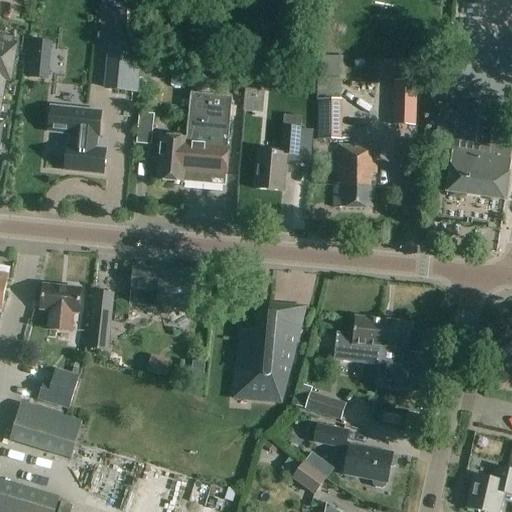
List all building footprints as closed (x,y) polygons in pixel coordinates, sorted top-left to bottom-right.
[(0,43),(0,142),(3,124),(0,123),(0,109),(5,82),(10,82),(16,46),(0,43)] [(141,47),(117,44),(112,91),(137,94),(141,47)] [(321,78),(344,79),(345,58),(321,57),(321,78)] [(321,79),(322,95),(332,94),(332,79),(321,79)] [(394,82),(393,126),(415,126),(416,83),(394,82)] [(227,147),(230,119),(232,98),(190,95),(186,140),(162,138),(158,181),(184,183),(185,173),(226,176),(229,148),(227,147)] [(318,100),(317,141),(340,141),(341,101),(318,100)] [(51,106),(48,132),(70,134),(69,146),(68,146),(66,172),(103,175),(106,150),(97,150),(98,140),(100,140),(103,111),(51,106)] [(440,111),(434,149),(453,152),(447,193),(506,202),(511,161),(509,161),(511,149),(511,148),(511,117),(495,115),(495,117),(480,115),(480,113),(460,110),(459,114),(440,111)] [(151,146),(154,115),(140,114),(138,145),(151,146)] [(298,157),(300,130),(301,118),(284,116),(283,128),(281,155),(259,153),(256,190),(283,192),(286,156),(298,157)] [(376,175),(377,147),(339,146),(338,186),(335,186),(334,208),(372,209),(373,187),(370,187),(370,175),(376,175)] [(174,274),(161,273),(161,271),(134,268),(131,304),(202,311),(206,272),(174,269),(174,274)] [(79,315),(81,289),(44,285),(41,311),(50,312),(48,330),(72,332),(73,322),(68,322),(69,314),(79,315)] [(279,401),(304,307),(302,307),(302,310),(269,307),(269,314),(257,313),(255,331),(242,330),(236,394),(251,395),(250,399),(279,401)] [(138,329),(184,327),(183,314),(138,316),(138,329)] [(334,361),(351,363),(378,367),(378,364),(379,364),(384,321),(355,318),(353,336),(337,334),(334,361)] [(384,321),(379,364),(387,365),(385,382),(407,384),(411,353),(420,354),(422,334),(410,333),(411,325),(384,321)] [(108,353),(111,325),(92,323),(89,351),(108,353)] [(170,361),(152,356),(147,373),(166,378),(170,361)] [(70,409),(80,378),(57,371),(53,384),(45,382),(40,399),(70,409)] [(310,394),(305,411),(340,422),(345,405),(310,394)] [(21,404),(10,441),(70,460),(82,423),(21,404)] [(425,417),(409,413),(405,429),(421,432),(425,417)] [(399,426),(401,418),(384,414),(382,422),(399,426)] [(317,426),(313,442),(345,449),(349,432),(317,426)] [(269,440),(264,447),(275,454),(279,448),(269,440)] [(392,468),(395,467),(396,460),(394,458),(392,457),(392,454),(350,446),(344,476),(373,481),(373,485),(375,488),(382,490),(385,487),(386,484),(387,484),(390,467),(392,468)] [(311,454),(304,464),(312,469),(319,460),(311,454)] [(282,470),(293,477),(292,479),(314,495),(325,480),(303,464),(302,465),(291,457),(282,470)] [(466,510),(475,511),(500,511),(505,495),(511,496),(511,470),(499,468),(496,480),(474,475),(466,510)] [(113,496),(119,473),(104,469),(101,481),(103,481),(100,492),(113,496)] [(0,511),(56,511),(60,500),(0,481),(0,511)]
